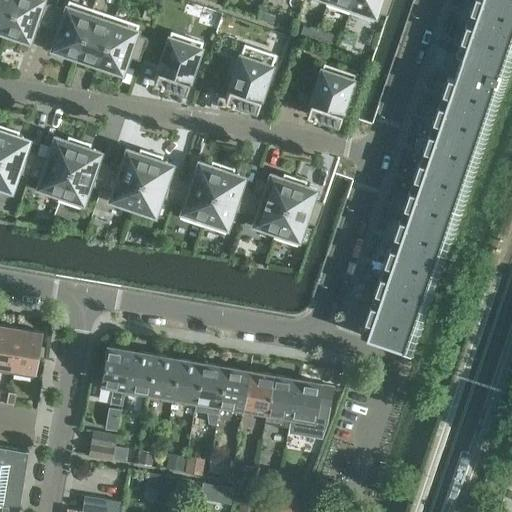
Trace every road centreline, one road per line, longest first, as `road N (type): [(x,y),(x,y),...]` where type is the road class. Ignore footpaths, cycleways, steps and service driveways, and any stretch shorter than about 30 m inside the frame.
road 1 (residential): [(0,86),(378,155)]
road 2 (residential): [(84,294),(319,334)]
road 3 (residential): [(49,511),(84,294)]
road 4 (residential): [(319,334),(392,364),(351,486)]
road 5 (residential): [(319,334),(378,155)]
road 6 (residential): [(378,155),(429,0)]
